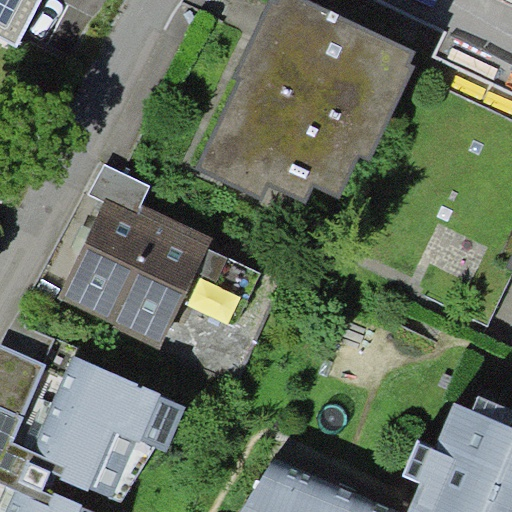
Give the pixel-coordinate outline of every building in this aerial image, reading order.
[(0,0),(0,38),(17,47),(41,0),(0,0)] [(415,51),(306,0),(268,0),(232,78),(237,81),(195,170),(252,197),(259,183),(305,204),(313,187),(338,199),(359,156),(370,161),(414,65),(409,63),(415,51)] [(104,162),(89,194),(106,202),(108,198),(137,212),(141,203),(150,184),(104,162)] [(137,212),(108,198),(106,202),(60,297),(160,345),(195,273),(207,248),(212,237),(141,203),(137,212)] [(227,258),(207,248),(195,273),(216,282),(227,258)] [(47,365),(0,344),(0,407),(23,418),(47,365)] [(161,393),(73,357),(34,453),(30,461),(52,470),(62,474),(60,478),(112,499),(136,440),(141,442),(142,440),(160,396),(161,393)] [(186,406),(160,396),(142,440),(156,446),(167,451),(186,406)] [(511,511),(511,426),(454,401),(436,449),(417,440),(402,474),(420,482),(407,511),(401,511),(272,461),(240,511),(511,511)] [(0,407),(0,472),(12,443),(23,418),(0,407)] [(121,503),(156,446),(142,440),(141,442),(136,440),(112,499),(121,503)] [(34,453),(12,443),(0,472),(0,485),(16,492),(21,482),(43,492),(52,470),(30,461),(34,453)] [(83,504),(55,491),(53,496),(43,492),(21,482),(16,492),(7,511),(92,511),(81,507),(83,504)]
